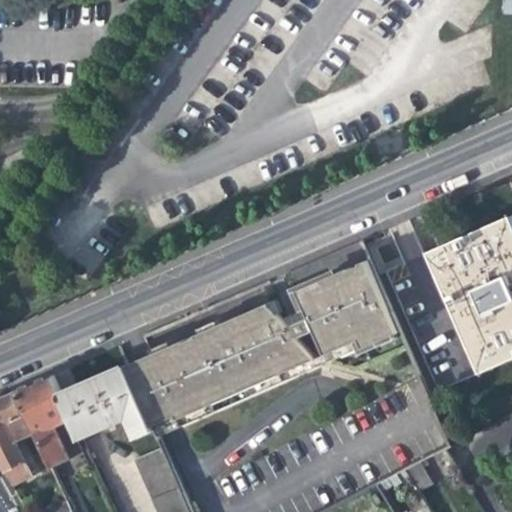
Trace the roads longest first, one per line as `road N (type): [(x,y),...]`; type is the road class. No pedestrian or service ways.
road 1 (residential): [(511,139),(0,361)]
road 2 (unknown): [(207,471),(306,397),(333,392),(351,404)]
